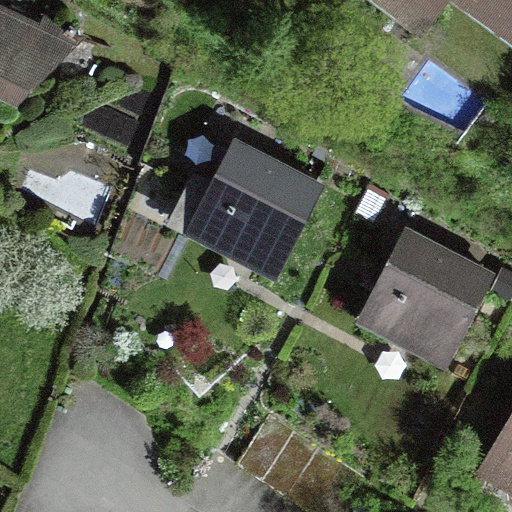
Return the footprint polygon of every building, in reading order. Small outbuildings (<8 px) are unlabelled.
[(511,0),(375,0),(422,33),(445,0),(454,0),(511,41),(511,0)] [(10,12),(0,7),(0,106),(16,114),(81,43),(57,32),(60,23),(42,15),(39,20),(13,7),(10,12)] [(323,175),(233,127),(215,160),(198,151),(165,213),(272,271),(323,175)] [(495,265),(404,217),(353,314),(445,361),(495,265)] [(215,261),(209,275),(218,286),(233,284),(238,271),(230,259),(215,261)] [(382,359),(384,374),(399,380),(410,370),(408,355),(394,349),(382,359)] [(511,408),(478,460),(511,483),(511,408)] [(349,465),(322,448),(294,431),(266,414),(235,465),(249,473),(262,482),(277,491),(290,499),(301,506),(311,511),(358,511),(377,482),(349,465)]
